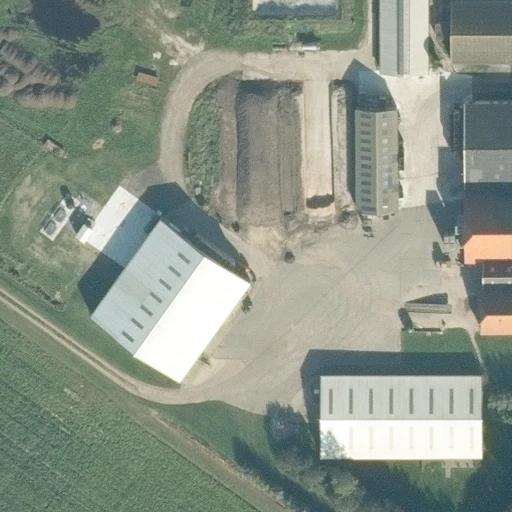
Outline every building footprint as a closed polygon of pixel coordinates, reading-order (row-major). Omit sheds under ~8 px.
[(380,0),(380,70),(428,70),(427,0),(380,0)] [(450,61),(511,61),(511,0),(450,0),(450,21),(435,22),(435,38),(450,37),(450,61)] [(511,99),(464,100),(464,184),(504,184),(511,183),(511,99)] [(358,107),(357,208),(399,208),(399,107),(358,107)] [(504,187),(464,187),(464,279),(511,279),(511,183),(504,184),(504,187)] [(180,378),(250,281),(160,216),(90,314),(180,378)] [(511,329),(511,282),(479,282),(479,329),(511,329)] [(320,372),(320,452),(481,453),(481,413),(481,373),(320,372)]
